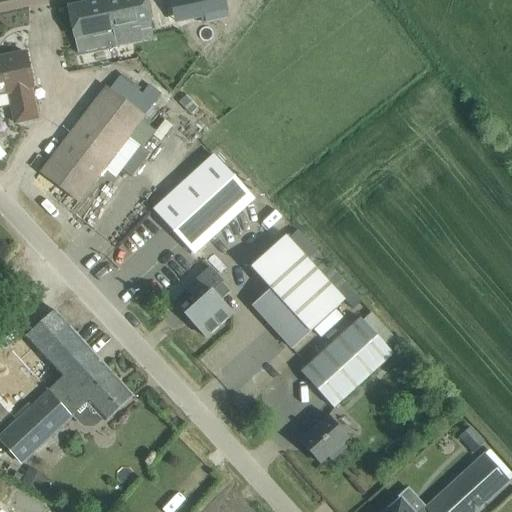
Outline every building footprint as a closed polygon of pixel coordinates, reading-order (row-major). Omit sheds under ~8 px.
[(151,22),(149,10),(146,0),(97,0),(68,6),(74,38),(75,38),(78,51),(115,43),(112,30),(151,22)] [(197,0),(201,16),(202,22),(228,17),(224,0),(197,0)] [(26,53),(0,58),(0,107),(11,105),(15,124),(38,119),(31,88),(33,88),(26,53)] [(107,87),(41,173),(78,202),(104,170),(129,137),(140,146),(143,148),(155,131),(142,121),(146,116),(145,115),(110,89),(107,87)] [(186,95),(179,102),(190,115),(197,108),(186,95)] [(132,170),(151,186),(170,162),(150,147),(132,170)] [(254,202),(212,156),(153,209),(195,255),(254,202)] [(286,236),(250,268),(270,290),(253,306),(292,349),(313,330),(335,310),(345,301),(286,236)] [(185,315),(206,339),(234,314),(220,299),(231,291),(210,268),(186,290),(198,303),(185,315)] [(335,310),(313,330),(320,338),(342,318),(335,310)] [(17,420),(0,435),(0,440),(22,464),(73,417),(79,424),(85,428),(92,428),(97,425),(103,420),(105,422),(118,410),(133,397),(54,311),(40,324),(10,351),(41,383),(41,384),(47,391),(48,392),(32,406),(17,420)] [(393,354),(360,318),(301,373),(334,409),(393,354)] [(349,439),(329,416),(300,442),(319,464),(328,457),(332,461),(346,449),(342,444),(349,439)] [(474,511),(508,481),(484,455),(425,509),(407,489),(399,497),(401,500),(392,508),(390,505),(381,511),(474,511)]
